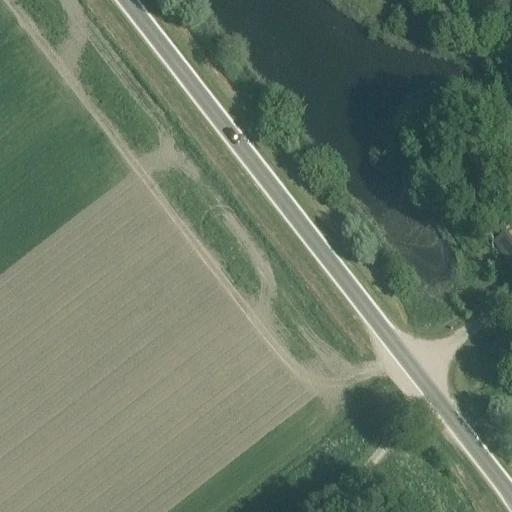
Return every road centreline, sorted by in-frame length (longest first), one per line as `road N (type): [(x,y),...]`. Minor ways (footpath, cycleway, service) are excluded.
road 1 (unclassified): [(511,501),(119,0)]
road 2 (track): [(315,511),(375,466),(432,399)]
